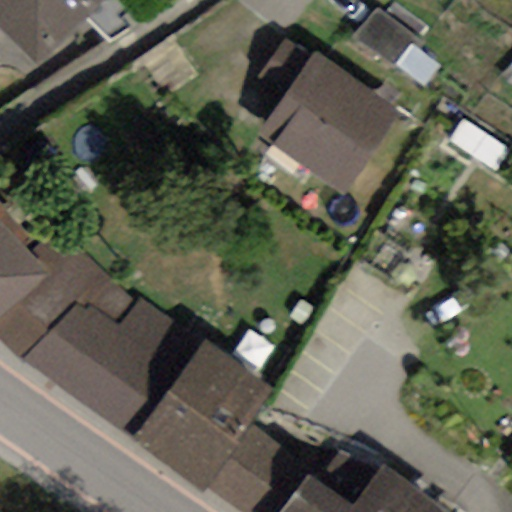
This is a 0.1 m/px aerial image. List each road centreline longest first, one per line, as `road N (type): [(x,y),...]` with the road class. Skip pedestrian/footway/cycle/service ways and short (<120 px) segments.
road 1 (unclassified): [(194,0),(0,124)]
road 2 (primary): [(158,511),(0,394)]
